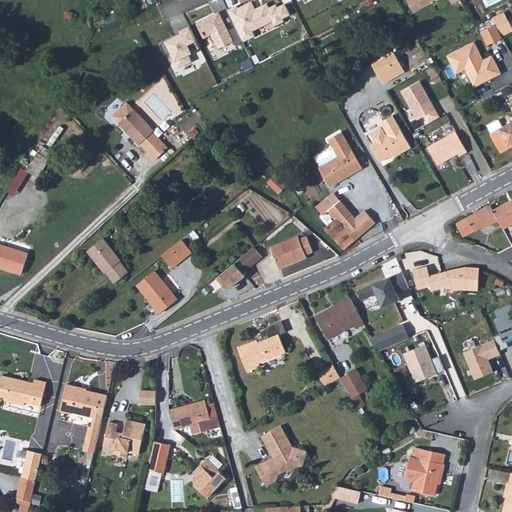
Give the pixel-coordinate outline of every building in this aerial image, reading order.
[(409,0),(413,10),(433,0),(409,0)] [(499,25),(509,21),(505,11),(495,16),(499,25)] [(219,13),(196,24),(204,39),(211,35),(218,48),(232,41),(234,46),(244,41),(236,26),(228,30),(219,13)] [(499,25),(504,35),(511,31),(511,27),(509,21),(499,25)] [(189,31),(165,43),(178,69),(192,62),(185,48),(195,43),(189,31)] [(476,39),(449,51),(453,61),(459,58),(463,68),(467,66),(475,84),(501,72),(497,63),(492,65),(488,56),(485,58),(476,39)] [(385,77),(408,65),(400,51),(377,62),(385,77)] [(411,71),(408,65),(385,77),(388,82),(411,71)] [(420,80),(400,91),(415,119),(435,108),(420,80)] [(130,102),(115,116),(139,142),(141,140),(156,157),(168,147),(153,131),(155,129),(130,102)] [(396,113),(384,119),(390,132),(374,140),(383,157),(395,151),(397,154),(413,146),(396,113)] [(511,123),(489,135),(498,154),(508,150),(507,148),(511,145),(511,123)] [(322,167),(332,187),(366,170),(347,133),(333,140),(342,157),(322,167)] [(457,133),(430,146),(437,162),(458,152),(461,157),(467,154),(457,133)] [(51,159),(40,151),(27,169),(37,177),(51,159)] [(272,174),(267,186),(282,193),(288,182),(272,174)] [(494,202),(470,217),(476,227),(485,223),(487,224),(502,216),(506,223),(511,220),(511,197),(497,205),(494,202)] [(334,221),(352,241),(374,224),(364,211),(354,219),(340,200),(327,209),(335,220),(334,221)] [(344,247),(352,241),(334,221),(330,224),(326,227),(344,247)] [(299,232),(272,242),(279,262),(307,253),(306,250),(313,248),(308,233),(300,235),(299,232)] [(103,234),(86,247),(112,280),(128,267),(103,234)] [(180,238),(160,252),(168,264),(188,250),(180,238)] [(27,252),(0,244),(0,266),(20,273),(27,252)] [(255,244),(233,259),(241,269),(263,254),(255,244)] [(231,264),(213,280),(224,292),(242,277),(231,264)] [(457,265),(429,273),(427,265),(412,270),(419,290),(431,286),(432,291),(450,286),(452,289),(478,290),(478,266),(468,266),(457,265)] [(150,268),(132,282),(143,298),(146,296),(155,307),(170,296),(150,268)] [(403,273),(360,290),(363,298),(375,294),(381,308),(401,300),(398,294),(410,289),(403,273)] [(334,313),(331,310),(318,317),(329,340),(355,327),(356,330),(365,326),(353,298),(343,302),(344,304),(346,308),(334,313)] [(451,310),(462,306),(459,300),(448,302),(451,310)] [(344,304),(331,310),(334,313),(346,308),(344,304)] [(511,305),(495,312),(498,319),(495,321),(500,334),(494,336),(495,339),(500,351),(508,347),(506,341),(511,338),(511,305)] [(287,320),(270,327),(274,337),(264,341),(263,339),(243,347),(253,370),(266,366),(264,362),(292,351),(284,334),(292,331),(287,320)] [(372,337),(369,338),(375,349),(378,348),(372,337)] [(495,339),(464,352),(475,380),(494,372),(489,359),(502,354),(500,351),(495,339)] [(425,345),(404,354),(415,382),(436,374),(425,345)] [(344,373),(337,361),(331,365),(337,378),(345,375),(344,373)] [(360,364),(344,373),(345,375),(355,394),(372,386),(360,364)] [(322,370),(329,383),(337,378),(331,365),(322,370)] [(21,376),(22,372),(0,366),(0,389),(3,390),(3,394),(20,399),(22,394),(39,399),(44,374),(30,370),(29,374),(28,377),(21,376)] [(103,406),(106,394),(86,389),(86,386),(65,382),(58,410),(70,413),(72,412),(95,417),(97,405),(103,406)] [(101,418),(103,406),(97,405),(95,417),(101,418)] [(224,433),(217,408),(207,411),(205,405),(170,414),(175,435),(191,431),(194,440),(224,433)] [(127,451),(137,453),(144,423),(126,419),(122,432),(121,437),(114,435),(115,431),(117,422),(108,419),(101,445),(115,447),(113,453),(125,457),(127,451)] [(307,466),(296,446),(284,425),(264,436),(275,457),(258,467),(269,487),(280,481),(277,476),(293,468),(296,472),(307,466)] [(305,441),(296,446),(307,466),(317,461),(305,441)] [(33,472),(39,445),(25,442),(19,469),(33,472)] [(167,448),(153,444),(150,456),(146,474),(161,477),(167,448)] [(442,469),(445,470),(447,462),(446,461),(448,453),(418,447),(417,455),(421,456),(414,487),(436,492),(439,480),(442,469)] [(209,459),(196,474),(197,487),(210,499),(229,478),(209,459)] [(277,476),(280,481),(285,483),(294,478),(296,472),(293,468),(277,476)] [(26,504),(33,472),(19,469),(13,491),(17,492),(16,495),(24,496),(22,502),(26,504)] [(511,511),(511,470),(502,511),(506,511),(511,511)] [(363,489),(341,484),(335,497),(361,503),(363,489)] [(382,484),(380,493),(391,496),(391,491),(392,492),(393,487),(382,484)]
